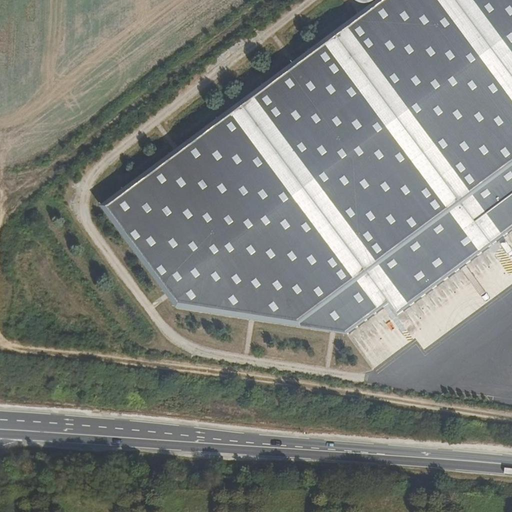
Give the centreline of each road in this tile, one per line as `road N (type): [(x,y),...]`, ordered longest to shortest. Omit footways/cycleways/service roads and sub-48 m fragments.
road 1 (unknown): [(325,0),(108,161),(89,204),(93,238),(207,354),(316,371),(431,376)]
road 2 (track): [(511,418),(0,341)]
road 3 (secondary): [(405,455),(0,418)]
road 4 (secondary): [(28,434),(405,455)]
